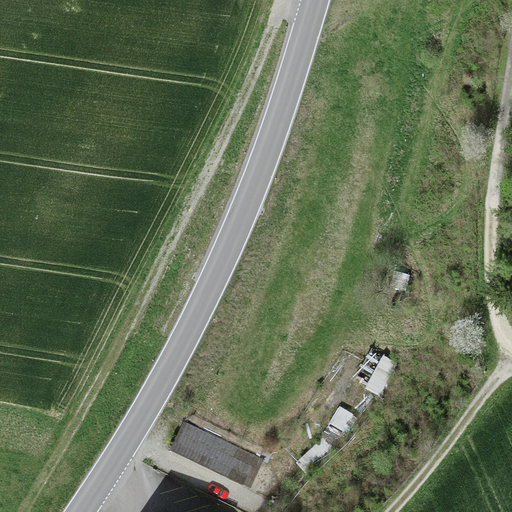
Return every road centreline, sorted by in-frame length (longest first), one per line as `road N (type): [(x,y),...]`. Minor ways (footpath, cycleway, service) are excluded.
road 1 (track): [(27,511),(134,331),(281,3)]
road 2 (secondary): [(80,511),(196,316),(247,205),(316,0)]
road 3 (track): [(511,351),(491,296),(511,90)]
road 4 (track): [(511,378),(491,387),(398,511)]
